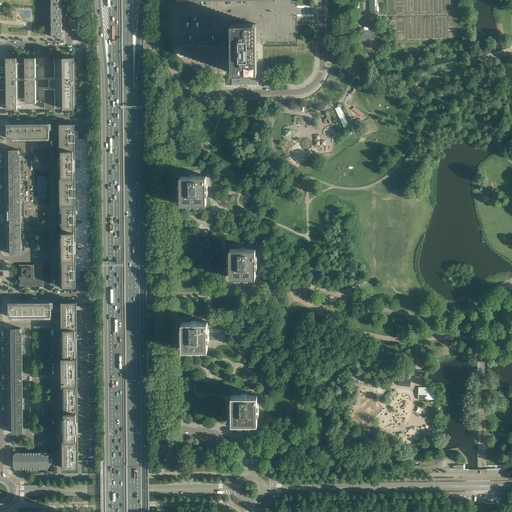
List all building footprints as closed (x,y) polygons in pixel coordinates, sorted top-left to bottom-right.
[(379,12),(378,0),(369,0),(369,1),(371,1),(371,13),(379,12)] [(63,13),(63,11),(62,11),(62,4),(52,4),(52,20),(62,20),(62,13),(63,13)] [(63,29),(63,27),(62,27),(62,20),(52,20),(52,37),(56,37),(62,37),(62,36),(62,29),(63,29)] [(268,26),(232,26),(232,66),(232,75),(268,75),(268,48),(268,26)] [(375,40),(374,30),(376,30),(376,27),(370,27),(370,30),(363,30),(364,38),(370,38),(370,40),(375,40)] [(6,58),(7,109),(75,108),(74,57),(6,58)] [(348,125),(340,106),(335,108),(344,127),(348,125)] [(365,115),(354,106),(352,109),(363,117),(365,115)] [(363,124),(361,121),(360,118),(354,121),(357,127),(363,124)] [(77,287),(76,252),(75,131),(75,123),(10,124),(10,126),(7,126),(7,132),(7,138),(13,138),(13,140),(49,140),(49,139),(49,131),(52,131),(60,131),(60,158),(62,158),(62,164),(60,164),(60,165),(62,164),(62,171),(60,171),(60,185),(62,185),(62,191),(60,191),(60,192),(62,192),(62,198),(60,198),(61,213),(62,213),(63,219),(61,219),(63,219),(63,225),(61,225),(61,240),(63,240),(63,246),(61,246),(63,246),(63,252),(61,252),(61,267),(63,267),(63,273),(61,273),(63,273),(63,279),(61,279),(61,287),(77,287)] [(325,145),(325,141),(319,141),(319,135),(315,135),(315,146),(319,146),(319,145),(325,145)] [(20,153),(19,153),(19,150),(7,150),(8,207),(8,251),(11,251),(11,254),(19,254),(22,254),(20,153)] [(180,190),(181,204),(206,204),(206,176),(180,176),(180,190)] [(255,275),(255,248),(228,249),(228,276),(246,275),(255,275)] [(34,277),(34,264),(19,265),(19,280),(20,280),(20,283),(19,283),(19,287),(44,287),(44,276),(37,276),(37,277),(34,277)] [(51,316),(51,310),(51,302),(15,302),(15,303),(15,304),(14,304),(9,304),(9,309),(9,316),(13,316),(13,318),(51,318),(51,316)] [(77,310),(77,309),(77,302),(62,302),(51,302),(51,310),(64,310),(64,330),(77,329),(77,321),(75,322),(75,310),(77,310)] [(181,348),(206,348),(206,322),(181,322),(181,337),(181,348)] [(23,397),(23,380),(23,377),(23,360),(23,357),(22,332),(21,332),(21,328),(9,328),(9,360),(10,390),(10,398),(10,400),(10,420),(10,429),(13,429),(13,433),(23,433),(23,420),(23,417),(23,400),(23,397)] [(77,337),(77,329),(64,330),(64,357),(77,357),(77,349),(76,349),(76,337),(77,337)] [(78,365),(77,357),(64,357),(64,385),(78,385),(78,377),(76,377),(76,365),(78,365)] [(396,379),(390,372),(386,375),(392,382),(396,379)] [(78,393),(78,385),(64,385),(65,413),(78,412),(78,404),(76,404),(76,393),(78,393)] [(419,387),(418,399),(436,400),(436,388),(419,387)] [(387,399),(393,392),(391,390),(384,397),(387,399)] [(256,397),(231,398),(231,424),(245,423),(257,423),(256,397)] [(78,420),(78,412),(65,413),(65,440),(78,440),(78,432),(77,432),(77,420),(78,420)] [(78,448),(78,440),(65,440),(65,468),(79,468),(79,461),(79,460),(77,460),(77,448),(78,448)] [(57,466),(57,454),(49,454),(48,454),(48,452),(40,452),(21,452),(21,453),(15,453),(15,454),(14,454),(14,467),(16,467),(16,469),(22,469),(41,469),(41,468),(48,468),(48,467),(49,467),(57,466)]
